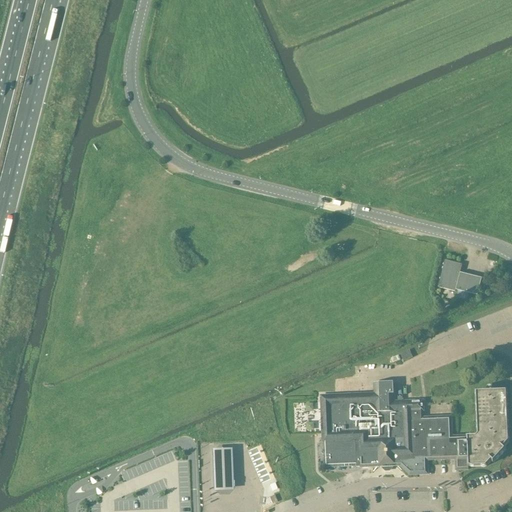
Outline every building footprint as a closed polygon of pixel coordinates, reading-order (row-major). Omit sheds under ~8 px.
[(445,261),(438,288),(456,292),(456,291),(478,296),(482,279),(460,273),(462,265),(445,261)] [(409,350),(400,354),(403,361),(412,357),(409,350)] [(336,396),(321,397),(323,443),(325,443),(325,448),(326,466),(356,464),(357,468),(383,467),(383,469),(385,471),(390,471),(392,468),(392,466),(399,466),(410,475),(418,475),(428,475),(428,466),(427,461),(440,460),(440,465),(446,465),(446,460),(456,460),(456,471),(468,470),(468,468),(486,467),(492,461),(494,463),(506,450),(504,448),(509,443),(507,392),(476,393),(478,435),(476,437),(468,437),(468,438),(451,438),(450,418),(421,420),(421,412),(425,412),(424,401),(412,402),(394,403),(394,394),(393,384),(373,385),(374,394),(336,396)] [(232,451),(212,452),(214,494),(233,494),(232,451)] [(272,505),(277,502),(275,496),(269,498),(272,505)]
